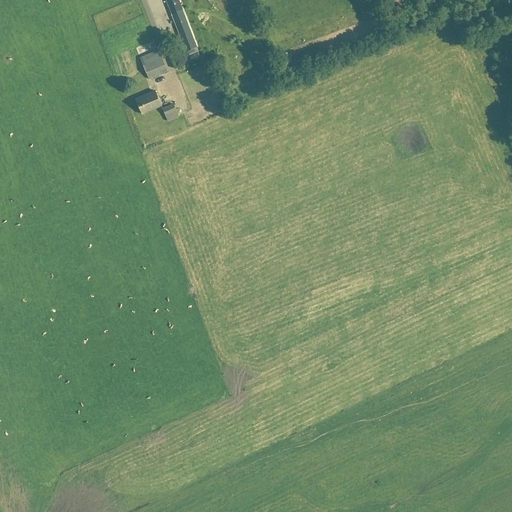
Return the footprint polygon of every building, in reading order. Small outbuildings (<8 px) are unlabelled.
[(200,56),(178,0),(166,0),(165,0),(188,59),(190,58),(191,60),(199,57),(199,56),(200,56)] [(197,0),(210,39),(251,26),(242,0),(197,0)] [(167,71),(157,50),(139,58),(148,79),(167,71)] [(154,91),(135,99),(142,114),(161,106),(154,91)] [(178,116),(173,105),(162,109),(167,121),(178,116)]
